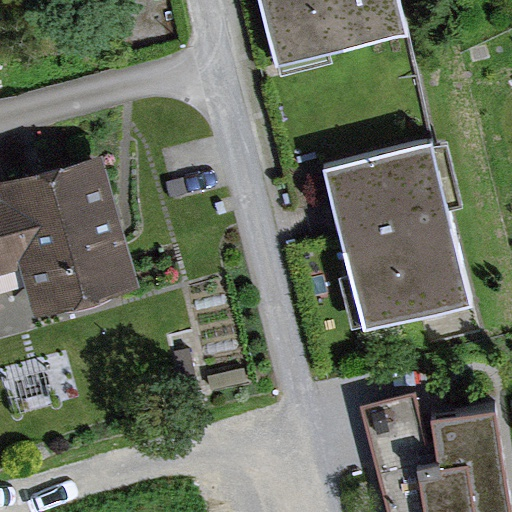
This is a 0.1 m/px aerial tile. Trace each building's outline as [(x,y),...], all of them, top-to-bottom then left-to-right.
[(397,0),(269,0),(282,50),(402,20),(397,0)] [(435,135),(333,161),(373,319),(475,293),(435,135)] [(123,276),(89,158),(2,183),(4,192),(0,192),(0,259),(27,251),(41,299),(123,276)] [(0,289),(23,282),(17,260),(0,264),(0,289)] [(416,389),(366,404),(395,511),(511,511),(492,399),(424,412),(416,389)]
